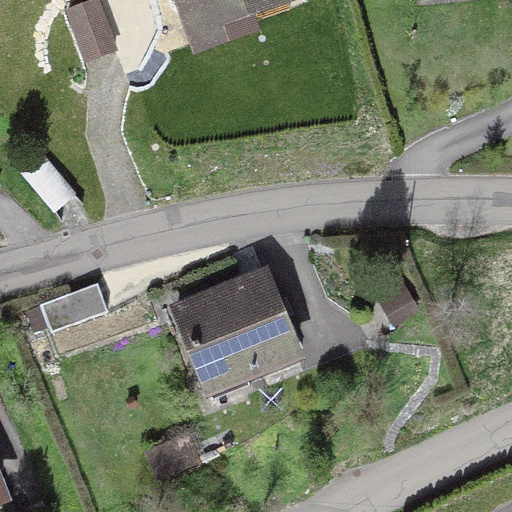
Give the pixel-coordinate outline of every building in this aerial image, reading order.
[(194,0),(204,24),(269,0),(194,0)] [(67,12),(86,61),(114,50),(96,1),(67,12)] [(41,157),(22,173),(54,212),(73,195),(41,157)] [(176,312),(208,391),(296,356),(265,277),(176,312)] [(97,285),(40,305),(50,333),(107,312),(97,285)]
